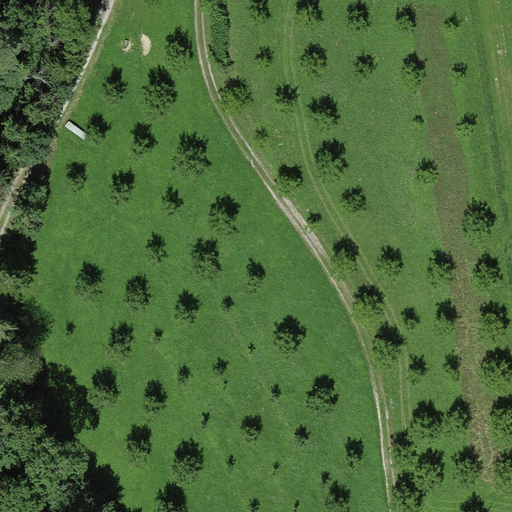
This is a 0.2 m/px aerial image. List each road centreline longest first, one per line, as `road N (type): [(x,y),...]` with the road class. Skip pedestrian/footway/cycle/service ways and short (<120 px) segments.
road 1 (track): [(202,0),(207,63),(224,115),(369,339),(389,408),(401,511)]
road 2 (track): [(109,0),(0,277)]
